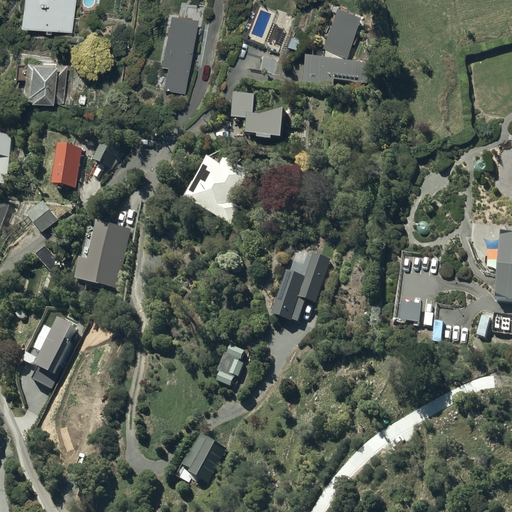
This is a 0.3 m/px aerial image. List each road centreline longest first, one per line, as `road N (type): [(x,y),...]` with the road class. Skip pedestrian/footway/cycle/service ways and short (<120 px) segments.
road 1 (residential): [(0,276),(99,198),(187,113)]
road 2 (residential): [(0,386),(52,511)]
